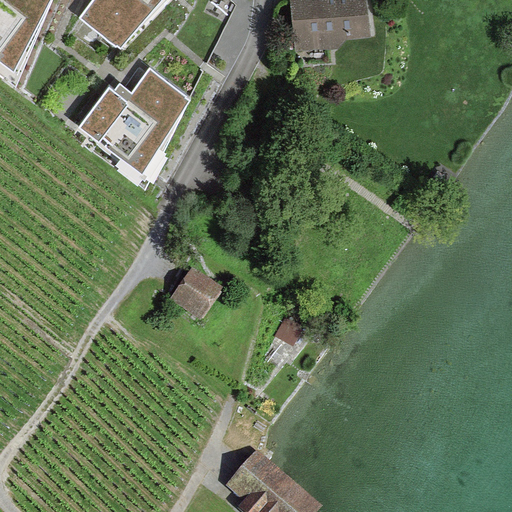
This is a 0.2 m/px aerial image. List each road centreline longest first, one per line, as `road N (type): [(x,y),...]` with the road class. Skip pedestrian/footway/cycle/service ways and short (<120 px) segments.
road 1 (residential): [(167,212),(257,42),(265,0)]
road 2 (unknown): [(167,212),(133,247),(78,354)]
